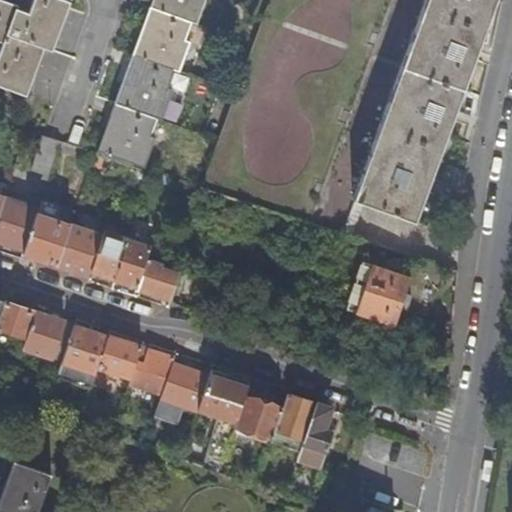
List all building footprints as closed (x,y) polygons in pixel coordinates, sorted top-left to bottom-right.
[(0,0),(0,43),(0,44),(0,86),(25,96),(42,49),(51,52),(69,2),(63,0),(33,0),(27,15),(16,11),(18,7),(0,0)] [(152,0),(151,6),(190,21),(196,23),(205,0),(152,0)] [(353,200),(425,0),(267,0),(198,186),(341,232),(347,215),(353,200)] [(425,0),(353,200),(414,222),(425,192),(418,189),(422,178),(428,181),(450,123),(444,120),(448,109),(454,111),(473,59),(467,57),(470,49),(476,51),(495,2),(490,0),(425,0)] [(134,53),(173,68),(179,70),(190,41),(184,38),(190,21),(151,6),(134,53)] [(467,57),(473,59),(476,51),(470,49),(467,57)] [(116,101),(155,116),(161,119),(172,88),(167,86),(173,68),(134,53),(116,101)] [(97,150),(143,168),(155,137),(149,135),(155,116),(116,101),(97,150)] [(444,120),(450,123),(454,111),(448,109),(444,120)] [(61,143),(45,137),(33,171),(49,177),(59,147),(61,143)] [(49,177),(33,171),(31,175),(48,181),(49,177)] [(418,189),(425,192),(428,181),(422,178),(418,189)] [(0,242),(24,251),(37,214),(38,209),(5,198),(0,213),(0,242)] [(23,253),(57,265),(70,225),(37,214),(24,251),(23,253)] [(89,275),(91,270),(103,236),(70,225),(57,265),(89,275)] [(91,270),(116,278),(128,240),(104,232),(103,236),(91,270)] [(116,278),(137,286),(148,256),(151,248),(128,240),(116,278)] [(137,289),(170,301),(179,274),(161,268),(163,262),(148,256),(137,286),(137,289)] [(410,277),(364,261),(347,308),(394,324),(410,277)] [(4,300),(0,313),(0,327),(27,336),(35,311),(20,305),(4,300)] [(35,311),(27,336),(23,346),(63,360),(75,324),(55,317),(35,311)] [(92,329),(75,324),(63,360),(60,370),(92,382),(98,366),(108,335),(92,329)] [(125,340),(108,335),(98,366),(105,368),(132,377),(142,346),(125,340)] [(456,358),(458,347),(448,343),(444,355),(456,358)] [(158,352),(142,346),(132,377),(130,382),(163,394),(173,362),(175,357),(158,352)] [(191,368),(173,362),(163,394),(161,398),(185,406),(197,410),(197,409),(210,375),(191,368)] [(105,368),(98,366),(92,382),(99,385),(105,368)] [(212,370),(210,375),(197,409),(218,415),(201,466),(218,472),(232,432),(245,396),(246,391),(249,382),(230,376),(212,370)] [(265,397),(246,391),(245,396),(263,403),(265,397)] [(300,398),(288,394),(282,409),(271,441),(300,451),(312,416),(307,414),(311,403),(300,398)] [(263,403),(245,396),(232,432),(270,445),(271,441),(282,409),(263,403)] [(185,406),(161,398),(156,414),(179,422),(185,406)] [(300,451),(297,460),(321,467),(333,432),(324,429),(331,409),(324,407),(316,404),(312,416),(300,451)] [(11,460),(0,491),(0,505),(14,510),(13,511),(7,511),(0,509),(0,511),(35,511),(49,473),(11,460)] [(333,511),(338,498),(323,494),(319,508),(330,511),(333,511)]
